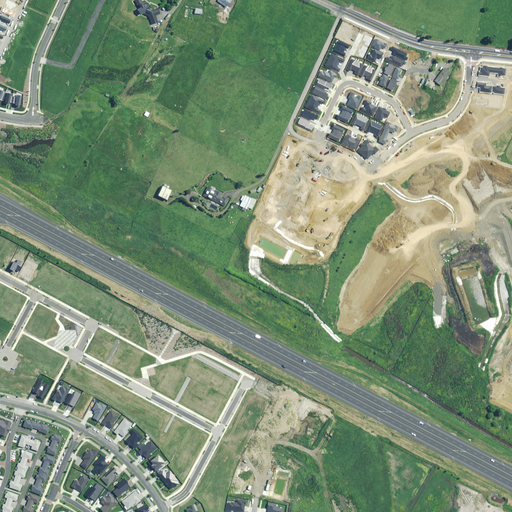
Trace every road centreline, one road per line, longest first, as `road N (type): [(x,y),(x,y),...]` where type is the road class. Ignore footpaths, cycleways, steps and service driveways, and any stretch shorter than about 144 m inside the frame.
road 1 (motorway): [(0,201),(511,472)]
road 2 (motorway): [(511,484),(0,213)]
road 3 (residential): [(318,232),(289,219),(284,206),(342,85),(390,99),(410,133)]
road 4 (residential): [(36,294),(92,325),(75,356),(218,432)]
road 5 (unknown): [(272,394),(486,511)]
road 6 (tertiary): [(471,52),(413,42),(319,0)]
road 7 (residential): [(410,133),(318,232)]
